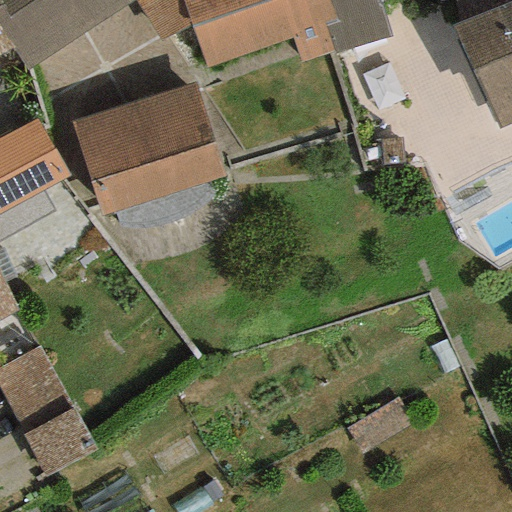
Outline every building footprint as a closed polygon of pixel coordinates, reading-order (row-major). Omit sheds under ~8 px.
[(0,0),(0,50),(9,46),(0,27),(0,5),(2,3),(0,0)] [(0,0),(2,3),(0,5),(0,27),(9,46),(26,72),(133,0),(132,0),(0,0)] [(132,0),(133,0),(158,41),(189,24),(180,0),(132,0)] [(180,0),(189,24),(204,67),(289,39),(299,64),(389,37),(375,3),(373,0),(180,0)] [(511,0),(453,0),(459,24),(451,29),(495,131),(511,123),(511,0)] [(196,83),(69,121),(98,216),(225,177),(196,83)] [(0,213),(68,179),(36,120),(0,138),(0,213)] [(0,317),(17,307),(0,272),(0,317)] [(39,347),(0,366),(0,391),(42,478),(97,453),(39,347)]
